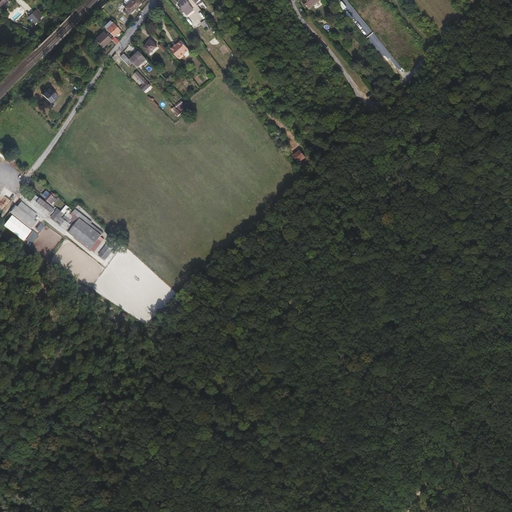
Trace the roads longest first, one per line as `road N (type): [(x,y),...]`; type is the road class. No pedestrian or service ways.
road 1 (track): [(485,0),(150,324),(17,470),(4,511)]
road 2 (track): [(150,324),(173,332),(195,322),(243,331),(347,365),(386,359),(496,311),(511,317)]
road 3 (unclassified): [(7,209),(154,0)]
road 4 (track): [(496,311),(454,299),(432,273),(407,189),(351,131)]
road 5 (track): [(425,344),(398,394),(365,501)]
road 6 (track): [(375,108),(511,68)]
